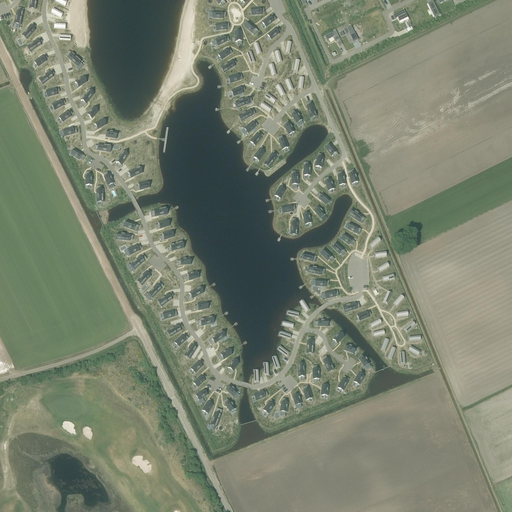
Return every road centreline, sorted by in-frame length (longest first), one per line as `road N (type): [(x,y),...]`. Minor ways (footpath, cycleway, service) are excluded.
road 1 (unclassified): [(138,329),(0,47)]
road 2 (track): [(205,464),(438,373)]
road 3 (unclassified): [(228,511),(138,329)]
road 4 (unclassified): [(0,380),(138,329)]
